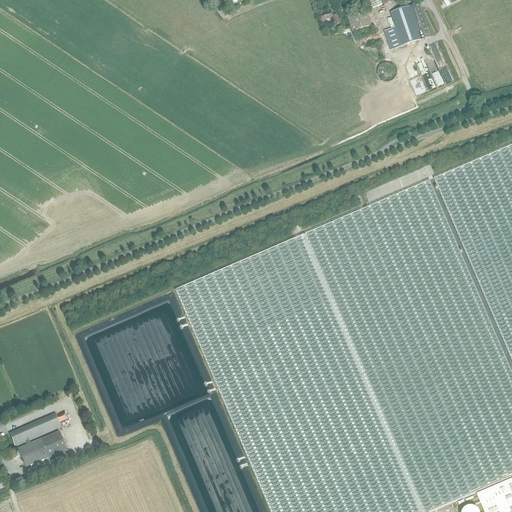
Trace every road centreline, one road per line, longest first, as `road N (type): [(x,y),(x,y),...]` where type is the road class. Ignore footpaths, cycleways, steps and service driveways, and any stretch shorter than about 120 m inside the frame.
road 1 (unclassified): [(0,305),(381,153)]
road 2 (unclassified): [(381,153),(511,108)]
